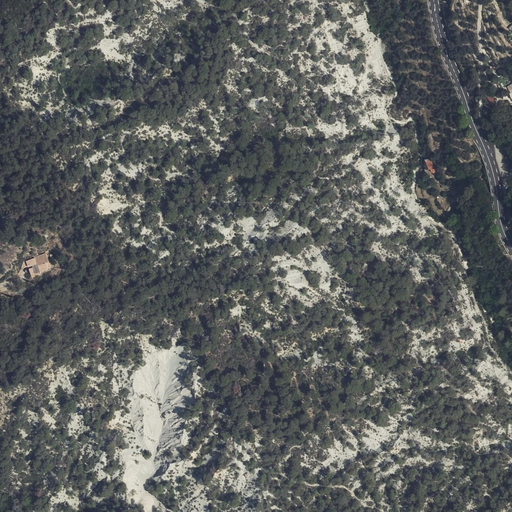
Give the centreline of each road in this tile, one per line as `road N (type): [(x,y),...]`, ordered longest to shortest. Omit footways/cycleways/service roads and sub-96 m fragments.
road 1 (primary): [(511,248),(433,0)]
road 2 (unknown): [(490,164),(498,145),(480,102),(481,0)]
